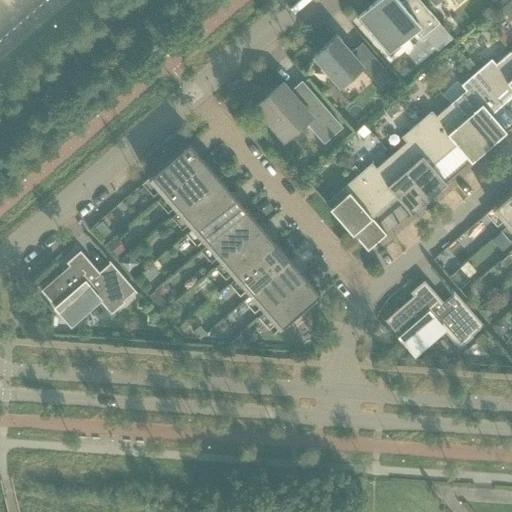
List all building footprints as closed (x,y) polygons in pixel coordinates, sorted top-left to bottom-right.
[(383,48),(389,54),(416,30),(422,37),(425,35),(439,23),(418,0),(404,0),(401,3),(398,0),(377,0),(357,17),(383,48)] [(511,0),(510,0),(501,9),(510,20),(511,18),(511,0)] [(313,56),(340,87),(360,69),(370,80),(383,68),(361,43),(350,53),(336,36),(313,56)] [(478,70),(476,72),(503,104),(511,96),(511,53),(510,52),(496,64),(491,59),(478,70)] [(469,58),(466,61),(476,72),(478,70),(469,58)] [(473,75),(476,72),(466,61),(463,63),(473,75)] [(465,91),(450,103),(488,147),(506,131),(491,115),(503,104),(476,72),(473,75),(460,85),(465,91)] [(305,121),(323,142),(341,127),(301,82),(290,92),(282,83),(255,107),(284,140),(305,121)] [(393,102),(383,110),(389,117),(399,108),(393,102)] [(431,111),(416,124),(444,156),(456,145),(470,162),(488,147),(450,103),(436,116),(431,111)] [(405,143),(390,155),(428,198),(446,183),(432,166),(444,156),(416,124),(401,137),(405,143)] [(141,184),(156,201),(203,160),(188,143),(141,184)] [(384,208),(396,197),(410,214),(428,198),(390,155),(376,168),(371,163),(356,176),(384,208)] [(156,201),(171,218),(218,177),(203,160),(156,201)] [(311,170),(305,175),(311,182),(318,177),(311,170)] [(330,208),(367,251),(383,237),(386,235),(383,232),(372,218),(384,208),(356,176),(341,189),(346,194),(330,208)] [(171,218),(185,234),(232,193),(218,177),(171,218)] [(511,190),(485,214),(500,231),(511,220),(511,190)] [(185,234),(199,251),(247,210),(232,193),(185,234)] [(199,251),(214,268),(261,227),(247,210),(199,251)] [(511,220),(500,231),(511,245),(511,220)] [(101,223),(95,229),(103,238),(110,233),(101,223)] [(214,268),(228,284),(275,243),(261,227),(214,268)] [(115,240),(108,246),(116,256),(123,250),(115,240)] [(228,284),(243,301),(290,260),(275,243),(228,284)] [(60,312),(70,324),(98,300),(111,314),(125,302),(124,301),(134,291),(136,293),(137,292),(109,261),(108,261),(110,263),(99,272),(80,250),(66,263),(71,269),(44,293),(41,290),(41,291),(59,312),(60,312)] [(129,254),(119,263),(128,273),(138,264),(129,254)] [(511,259),(508,255),(500,262),(504,267),(511,260),(511,259)] [(243,301),(257,317),(304,277),(290,260),(243,301)] [(459,268),(450,276),(460,288),(470,280),(468,278),(475,272),(466,262),(459,268)] [(151,267),(139,277),(146,285),(158,274),(151,267)] [(304,277),(257,317),(272,335),(320,294),(304,277)] [(388,323),(385,320),(384,320),(403,342),(414,354),(442,330),(459,349),(473,337),(471,335),(482,326),(483,328),(484,327),(453,290),(452,291),(453,293),(443,302),(424,280),(410,292),(415,299),(388,323)] [(155,291),(149,296),(159,308),(165,303),(155,291)] [(486,302),(478,309),(486,317),(491,313),(491,308),(486,302)] [(503,319),(494,327),(501,335),(506,330),(507,323),(503,319)] [(197,328),(192,332),(198,339),(205,333),(201,328),(197,328)] [(482,333),(474,340),(484,351),(492,344),(482,333)] [(240,335),(228,345),(229,345),(248,347),(249,346),(240,335)]
